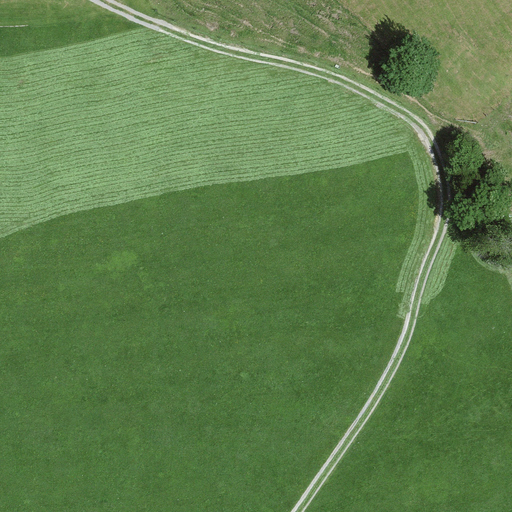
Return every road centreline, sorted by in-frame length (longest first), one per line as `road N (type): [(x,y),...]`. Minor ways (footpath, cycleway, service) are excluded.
road 1 (track): [(122,12),(323,76),(415,125),(433,155),(443,203),(406,336),(297,511)]
road 2 (track): [(122,12),(0,22)]
